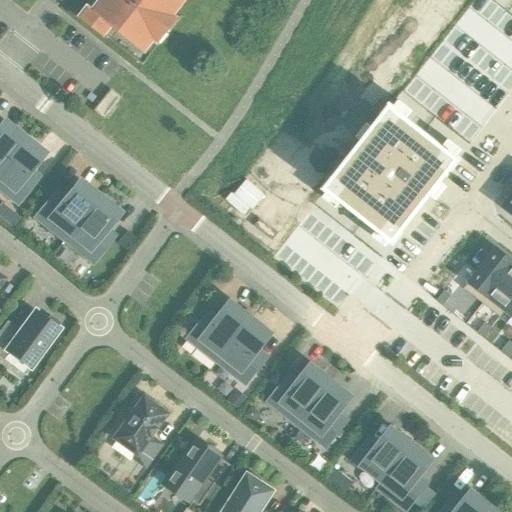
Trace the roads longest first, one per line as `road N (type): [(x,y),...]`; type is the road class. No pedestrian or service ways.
road 1 (residential): [(355,511),(253,443),(99,318)]
road 2 (residential): [(180,213),(0,71)]
road 3 (residential): [(357,346),(180,213)]
road 4 (residential): [(511,467),(357,346)]
road 5 (residential): [(469,203),(357,346)]
road 6 (residential): [(99,318),(18,436)]
road 7 (residential): [(180,213),(99,318)]
road 8 (residential): [(99,318),(0,240)]
road 9 (residential): [(117,511),(18,436)]
